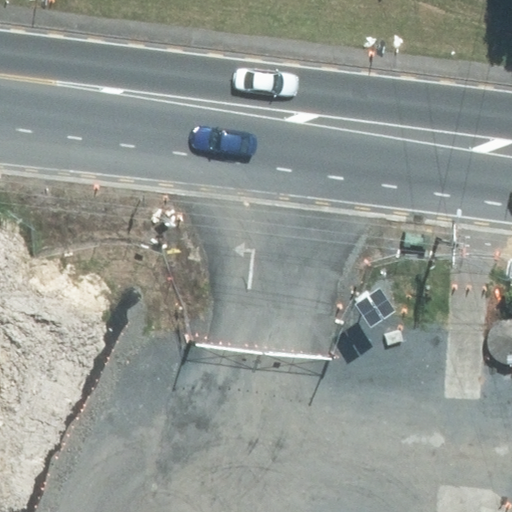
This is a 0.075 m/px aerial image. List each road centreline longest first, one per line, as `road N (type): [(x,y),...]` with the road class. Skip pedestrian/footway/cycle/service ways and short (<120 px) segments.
road 1 (primary): [(0,91),(263,132)]
road 2 (primary): [(511,205),(263,132)]
road 3 (primary): [(263,132),(511,163)]
